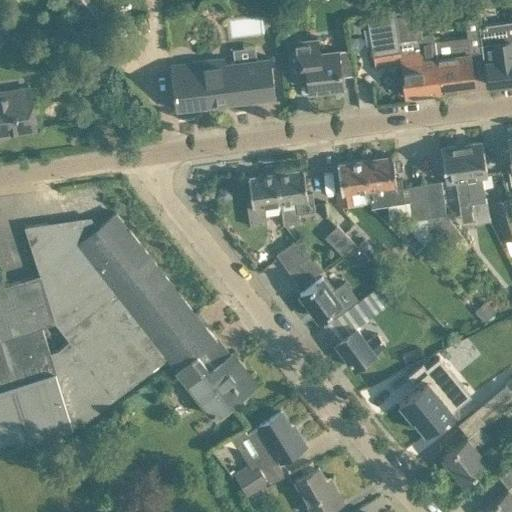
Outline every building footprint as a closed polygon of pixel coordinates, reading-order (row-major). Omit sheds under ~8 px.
[(69,0),(87,22),(101,10),(92,0),(69,0)] [(393,2),(391,3),(393,13),(398,38),(422,35),(421,24),(419,24),(419,20),(415,20),(414,14),(410,14),(406,0),(402,0),(393,3),(393,2)] [(391,3),(367,12),(374,54),(376,65),(402,60),(403,66),(404,74),(406,94),(407,94),(441,90),(434,39),(435,39),(434,34),(422,36),(422,35),(398,38),(393,13),(391,3)] [(506,21),(479,24),(481,42),(482,42),(485,61),(487,61),(487,64),(490,83),(511,80),(511,56),(510,48),(511,48),(511,4),(508,5),(510,21),(506,21)] [(360,33),(357,14),(346,18),(348,34),(360,33)] [(435,39),(434,39),(441,90),(475,85),(473,65),(471,51),(482,50),(481,42),(479,24),(478,24),(477,16),(466,18),(468,36),(435,39)] [(343,86),(341,75),(354,73),(351,47),(319,51),(317,37),(288,41),(292,78),(308,76),(310,90),(343,86)] [(168,62),(170,75),(175,109),(276,94),(271,55),(222,61),(221,54),(168,62)] [(0,131),(37,126),(31,86),(0,90),(0,131)] [(482,140),(462,143),(471,201),(473,218),(473,221),(488,219),(482,174),(487,173),(485,160),(482,140)] [(462,143),(441,146),(444,166),(446,179),(456,178),(459,202),(460,203),(471,201),(462,143)] [(424,242),(432,235),(424,181),(407,183),(408,185),(403,185),(402,176),(397,177),(393,153),(365,157),(370,187),(372,204),(386,202),(390,218),(412,214),(412,217),(414,232),(424,242)] [(352,189),(370,187),(365,157),(337,161),(341,185),(336,186),(338,205),(354,202),(352,189)] [(276,171),(280,201),(297,198),(299,211),(315,209),(313,189),(307,190),(304,167),(276,171)] [(264,203),(280,201),(276,171),(248,175),(252,199),(247,200),(250,225),(267,222),(264,203)] [(424,181),(432,235),(433,234),(436,237),(454,240),(461,251),(470,244),(446,212),(441,178),(424,181)] [(511,251),(511,201),(510,196),(494,201),(506,237),(511,252),(511,251)] [(48,221),(25,225),(40,273),(31,276),(0,285),(0,449),(73,426),(71,421),(79,419),(81,418),(84,421),(84,423),(86,421),(85,420),(167,355),(177,368),(200,349),(215,338),(206,325),(160,268),(117,211),(97,227),(90,219),(82,219),(82,221),(73,222),(70,231),(72,233),(62,240),(48,221)] [(347,231),(369,255),(382,243),(359,220),(347,231)] [(337,221),(324,233),(345,255),(360,245),(357,243),(337,221)] [(322,268),(296,237),(279,250),(303,282),(322,268)] [(316,280),(300,291),(318,316),(331,307),(336,314),(359,297),(345,278),(331,289),(322,276),(316,280)] [(353,323),(377,305),(368,292),(343,310),(353,323)] [(486,318),(495,310),(485,299),(476,308),(486,318)] [(357,326),(352,329),(336,340),(355,367),(386,344),(378,333),(368,341),(357,326)] [(214,366),(200,349),(177,368),(181,365),(194,382),(190,385),(199,395),(211,411),(212,410),(216,415),(228,406),(241,395),(257,383),(232,352),(214,366)] [(418,385),(399,401),(413,418),(414,417),(426,431),(453,409),(460,403),(444,383),(451,378),(444,370),(449,366),(440,355),(427,366),(423,361),(408,373),(418,385)] [(169,364),(162,371),(169,379),(177,373),(169,364)] [(511,390),(506,383),(473,409),(484,422),(511,399),(511,390)] [(281,409),(244,432),(263,461),(275,453),(279,460),(306,443),(297,428),(294,430),(281,409)] [(467,435),(458,442),(443,454),(463,479),(487,460),(477,447),(491,437),(481,424),(467,435)] [(248,495),(271,482),(256,457),(233,470),(248,495)] [(319,465),(301,475),(295,478),(313,511),(319,511),(343,499),(335,485),(330,487),(319,465)] [(508,485),(499,492),(484,505),(489,511),(511,511),(511,482),(508,486),(508,485)]
